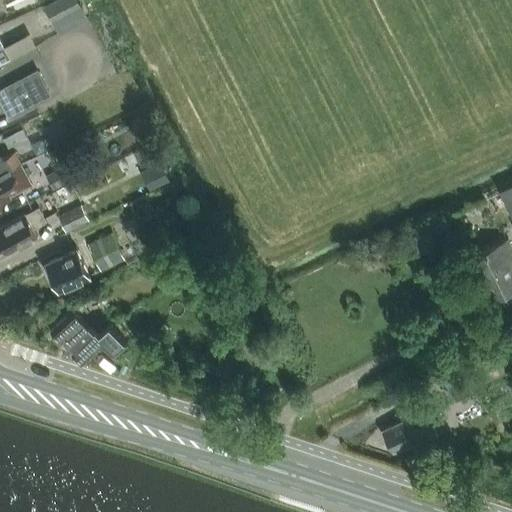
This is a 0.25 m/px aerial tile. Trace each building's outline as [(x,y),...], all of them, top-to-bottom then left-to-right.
[(54,22),(81,8),(77,0),(55,0),(45,6),(54,22)] [(27,104),(49,93),(38,71),(15,82),(0,90),(0,97),(8,114),(27,104)] [(3,137),(8,147),(27,138),(23,128),(3,137)] [(145,147),(133,153),(138,164),(150,158),(145,147)] [(0,173),(20,163),(14,152),(0,159),(0,173)] [(84,156),(46,175),(53,189),(91,170),(84,156)] [(20,163),(0,173),(0,202),(10,197),(10,196),(32,184),(20,163)] [(162,164),(143,174),(150,188),(169,178),(162,164)] [(89,219),(81,205),(58,217),(65,231),(89,219)] [(34,240),(33,238),(38,236),(33,227),(45,220),(38,207),(26,214),(25,213),(0,226),(0,241),(6,253),(25,243),(26,244),(34,240)] [(112,232),(88,244),(100,270),(124,258),(112,232)] [(511,248),(507,238),(473,255),(493,297),(511,288),(511,248)] [(90,275),(76,247),(46,262),(59,290),(90,275)] [(209,267),(226,300),(240,293),(224,260),(209,267)] [(67,346),(89,325),(73,308),(51,329),(53,331),(52,335),(56,339),(60,339),(67,346)] [(82,361),(84,362),(103,343),(114,355),(128,342),(109,323),(98,333),(94,329),(93,329),(89,325),(67,346),(74,353),(73,356),(76,359),(79,360),(81,360),(82,361)] [(436,378),(446,396),(471,383),(461,364),(436,378)] [(437,433),(423,404),(401,415),(403,419),(383,429),(394,450),(414,440),(416,444),(437,433)]
